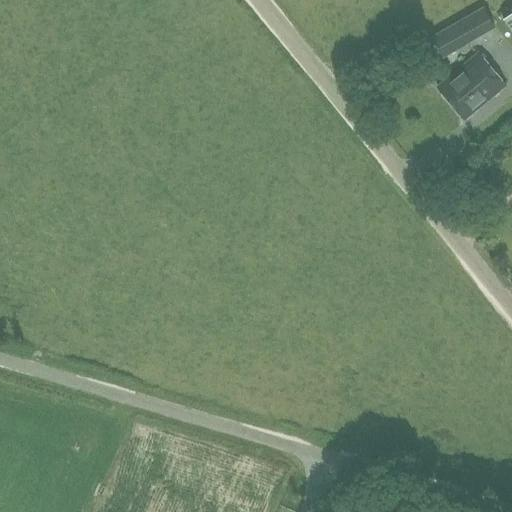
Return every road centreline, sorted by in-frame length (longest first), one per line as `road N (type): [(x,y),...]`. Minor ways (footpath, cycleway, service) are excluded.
road 1 (unclassified): [(511,511),(0,360)]
road 2 (unclassified): [(511,312),(258,0)]
